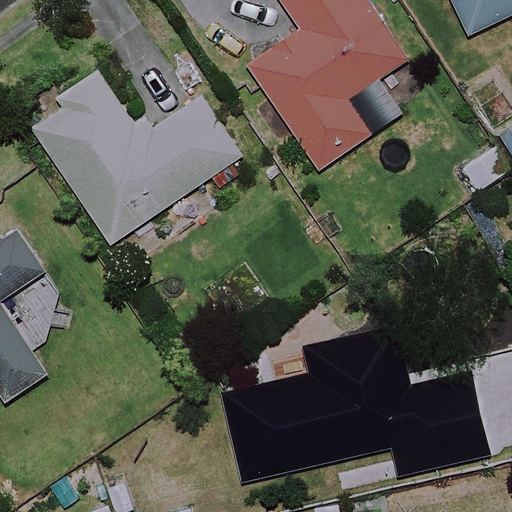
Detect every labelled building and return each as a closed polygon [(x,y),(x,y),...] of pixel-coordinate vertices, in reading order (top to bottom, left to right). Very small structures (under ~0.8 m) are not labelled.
[(407,60),(367,0),(285,0),(305,30),(252,65),(323,172),(373,138),(348,99),(407,60)] [(511,0),(453,0),(474,36),(511,13),(511,0)] [(144,137),(102,72),(59,99),(64,108),(35,126),(112,246),(245,160),(205,97),(144,137)] [(511,173),(511,168),(498,146),(465,166),(481,192),(511,173)] [(9,243),(0,228),(0,389),(9,403),(54,372),(6,299),(46,272),(22,235),(9,243)] [(394,327),(306,347),(262,357),(269,385),(228,395),(248,479),(397,445),(404,474),(497,452),(479,374),(409,391),(394,327)]
